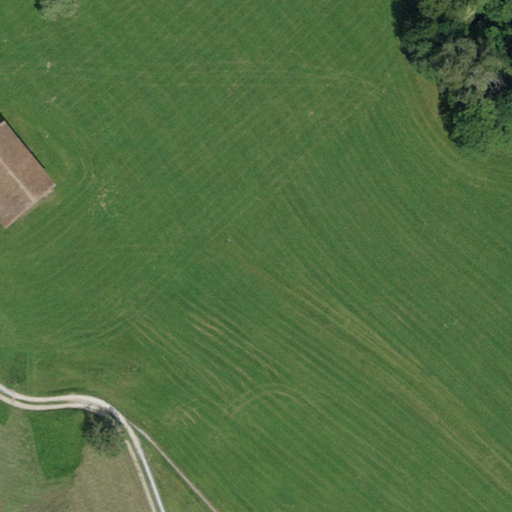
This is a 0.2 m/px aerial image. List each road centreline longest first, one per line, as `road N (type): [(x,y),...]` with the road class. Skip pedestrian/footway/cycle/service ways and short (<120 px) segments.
road 1 (track): [(159,511),(121,422),(94,403),(32,403),(0,389)]
road 2 (track): [(215,511),(121,422)]
